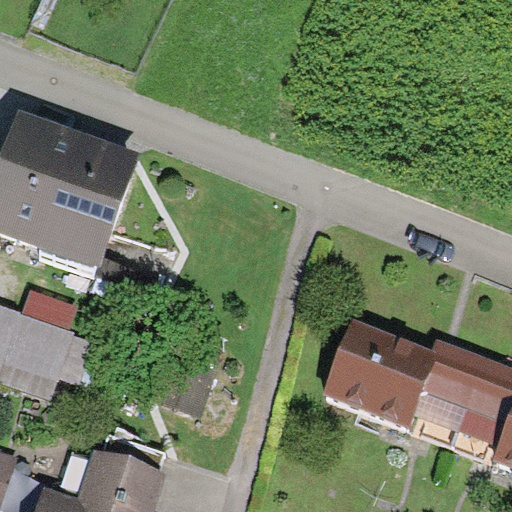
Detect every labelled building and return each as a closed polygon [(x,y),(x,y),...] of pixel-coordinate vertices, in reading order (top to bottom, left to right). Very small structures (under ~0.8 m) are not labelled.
[(132,170),(18,130),(0,180),(0,233),(98,267),(132,170)] [(0,310),(0,381),(51,399),(73,336),(0,310)] [(427,360),(355,334),(331,399),(452,445),(482,366),(432,347),(427,360)] [(511,377),(482,366),(452,445),(511,466),(511,377)] [(211,395),(170,384),(159,419),(203,431),(211,395)] [(109,465),(162,483),(169,463),(116,444),(109,465)] [(0,511),(6,511),(19,463),(0,458),(0,511)] [(154,511),(163,485),(83,458),(65,510),(44,503),(41,511),(154,511)]
